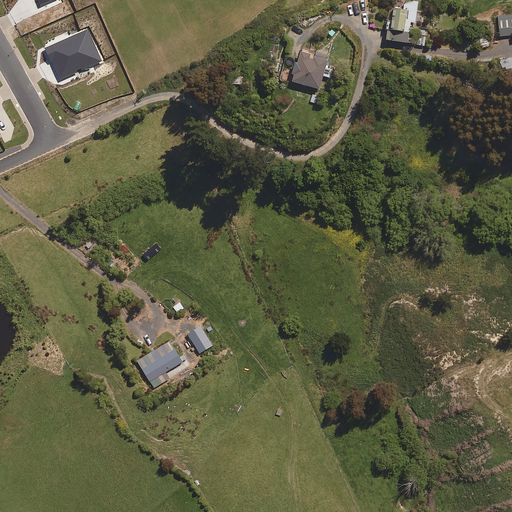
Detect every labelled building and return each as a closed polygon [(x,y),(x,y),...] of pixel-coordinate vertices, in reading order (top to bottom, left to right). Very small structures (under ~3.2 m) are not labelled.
[(391,6),(386,39),(407,42),(409,33),(418,34),(416,43),(424,45),(426,30),(409,28),(410,22),(414,22),(417,3),(403,1),(402,8),(391,6)] [(511,40),(511,14),(498,15),(499,36),(511,35),(511,41),(511,40)] [(316,50),(313,58),(308,57),(309,54),(300,51),(296,62),(294,62),(292,71),(293,71),(291,80),(318,89),(322,75),(328,77),(331,68),(324,66),(328,53),(316,50)] [(511,56),(501,61),(509,80),(511,78),(511,56)] [(320,95),(312,93),(310,102),(318,104),(320,95)] [(212,345),(200,325),(187,333),(199,353),(212,345)] [(182,361),(169,341),(136,361),(153,388),(169,378),(165,372),(182,361)]
